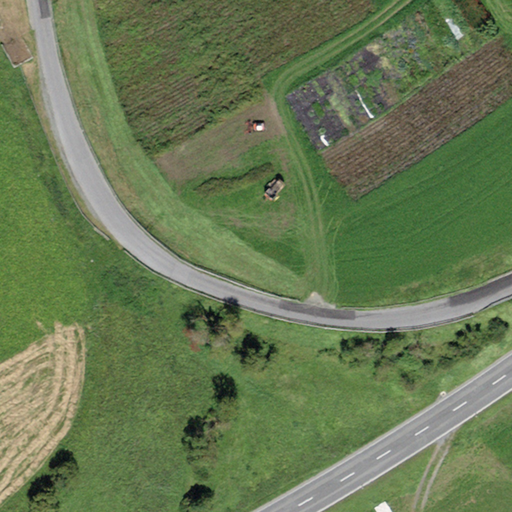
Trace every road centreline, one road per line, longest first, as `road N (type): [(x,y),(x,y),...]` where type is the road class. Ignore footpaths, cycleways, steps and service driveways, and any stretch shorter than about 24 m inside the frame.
road 1 (residential): [(38,0),(76,168),(143,250),(228,294),(300,315),(385,317),(457,304),(511,279)]
road 2 (primary): [(511,368),(282,511)]
